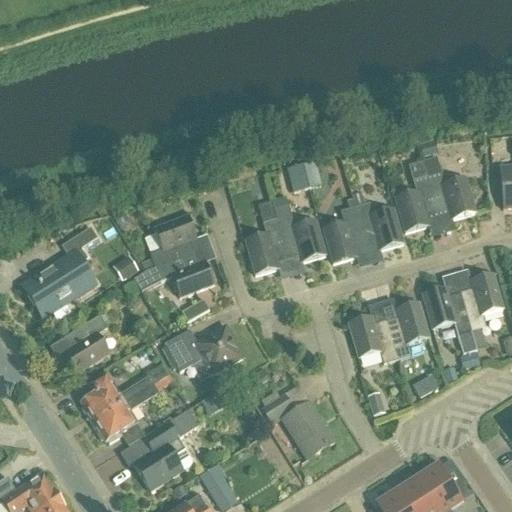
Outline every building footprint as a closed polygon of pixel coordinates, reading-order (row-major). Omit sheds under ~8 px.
[(422,162),(437,157),(433,144),(419,148),(422,162)] [(439,160),(424,164),(439,221),(451,217),(453,224),(476,218),(466,183),(446,188),(443,176),(439,160)] [(417,197),(396,203),(405,237),(428,231),(426,224),(439,221),(424,164),(409,168),(413,184),(417,197)] [(315,165),(302,168),(309,193),(321,190),(320,185),(315,165)] [(292,197),(309,193),(302,168),(285,172),(292,197)] [(503,214),(511,213),(511,170),(499,172),(503,214)] [(361,196),(352,199),(352,202),(366,252),(378,248),(380,255),(403,249),(394,213),(372,220),(369,207),(365,208),(361,196)] [(344,229),(323,234),(332,268),(356,262),(354,255),(366,252),(352,202),(346,204),(348,212),(340,214),(344,229)] [(266,241),(245,247),(255,281),(278,275),(276,267),(288,264),(277,223),(276,224),(270,205),(257,209),(262,227),(266,241)] [(291,219),(277,223),(288,264),(300,260),(303,268),(325,261),(315,227),(295,233),(291,219)] [(155,273),(201,255),(189,222),(155,235),(162,254),(150,259),(151,262),(140,266),(144,276),(155,272),(155,273)] [(63,251),(69,260),(21,290),(42,324),(95,289),(80,266),(86,262),(79,252),(95,242),(90,234),(63,251)] [(126,257),(118,245),(107,252),(115,264),(126,257)] [(201,255),(155,273),(160,286),(172,282),(179,302),(213,290),(201,255)] [(129,261),(112,271),(122,287),(138,276),(129,261)] [(473,293),(460,297),(476,355),(486,352),(481,333),(485,332),(482,319),(503,313),(493,279),(471,285),(473,293)] [(446,293),(423,299),(433,334),(454,328),(457,340),(462,359),(476,355),(460,297),(448,300),(446,293)] [(187,327),(209,314),(203,304),(181,316),(187,327)] [(399,322),(387,325),(398,365),(398,364),(406,362),(412,361),(408,349),(429,343),(419,308),(397,314),(399,322)] [(76,378),(108,359),(97,340),(108,334),(100,320),(63,343),(70,355),(64,358),(76,378)] [(372,321),(349,328),(359,363),(380,357),(383,369),(398,365),(387,325),(374,329),(372,321)] [(189,337),(164,350),(165,352),(175,371),(178,377),(203,363),(212,380),(243,363),(226,331),(195,348),(189,337)] [(507,359),(511,357),(511,340),(502,344),(507,359)] [(475,357),(459,361),(462,374),(479,369),(475,357)] [(251,395),(269,383),(262,373),(244,385),(251,395)] [(83,406),(81,407),(82,409),(82,413),(86,419),(89,420),(94,427),(154,390),(148,380),(118,399),(112,389),(106,378),(89,388),(94,396),(82,403),(83,406)] [(129,416),(159,398),(154,390),(94,427),(98,435),(98,439),(101,444),(104,445),(105,447),(108,445),(109,448),(121,441),(120,440),(124,437),(123,436),(136,428),(129,416)] [(279,402),(276,396),(261,406),(264,411),(260,414),(269,428),(293,413),(284,399),(279,402)] [(372,421),(385,417),(379,397),(366,401),(372,421)] [(240,415),(242,414),(249,410),(243,399),(233,404),(240,415)] [(307,464),(334,447),(309,406),(282,423),(307,464)] [(184,454),(177,444),(198,430),(188,414),(167,428),(143,443),(152,457),(132,469),(150,496),(181,475),(182,476),(190,471),(192,467),(191,463),(185,453),(184,454)] [(421,482),(439,511),(453,511),(465,505),(442,469),(421,482)] [(26,511),(44,511),(57,503),(41,479),(16,495),(6,481),(0,484),(0,506),(1,505),(5,511),(25,511),(26,511)] [(439,511),(421,482),(400,495),(410,511),(439,511)] [(218,511),(230,511),(237,508),(222,483),(206,493),(218,511)] [(175,505),(186,497),(181,489),(170,497),(175,505)] [(381,511),(410,511),(400,495),(379,509),(381,511)] [(205,511),(204,510),(198,501),(180,511),(205,511)] [(62,511),(57,503),(44,511),(62,511)]
